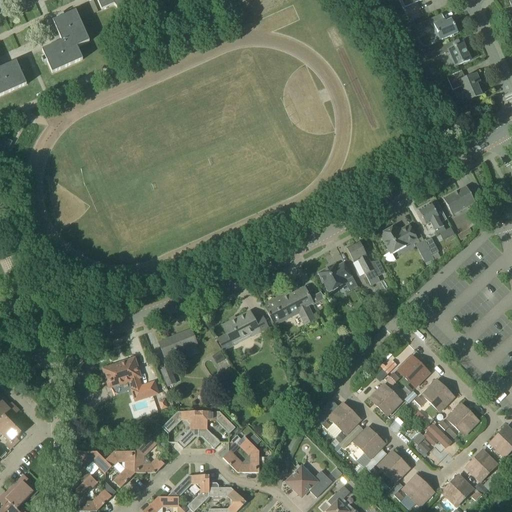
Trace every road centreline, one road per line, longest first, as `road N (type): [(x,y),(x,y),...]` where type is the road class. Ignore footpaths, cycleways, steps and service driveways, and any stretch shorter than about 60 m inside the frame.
road 1 (tertiary): [(43,350),(210,291),(494,136)]
road 2 (residential): [(394,321),(493,428),(441,478),(431,477),(335,385)]
road 3 (residential): [(294,511),(267,489),(231,479),(210,458),(180,459),(128,511)]
road 4 (residential): [(394,321),(484,236),(511,222)]
